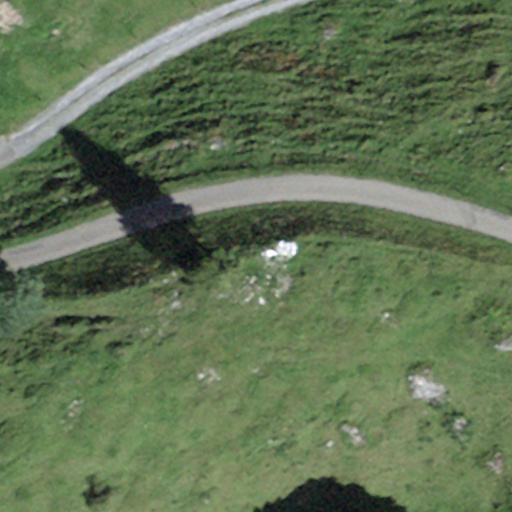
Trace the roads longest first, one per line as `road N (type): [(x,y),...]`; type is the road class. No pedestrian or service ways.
road 1 (track): [(511,227),(474,210),(335,186),(233,191),(0,260)]
road 2 (track): [(0,150),(173,38),(290,0)]
